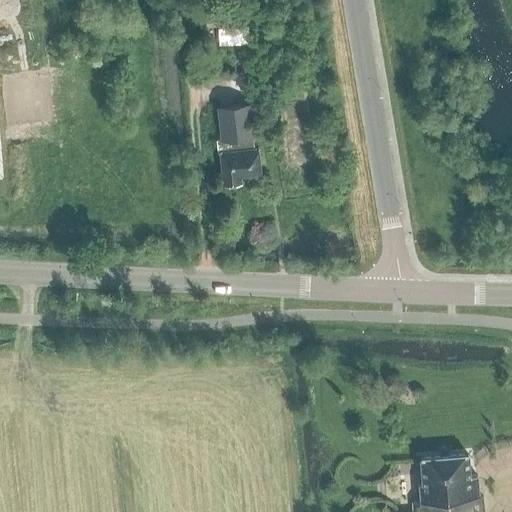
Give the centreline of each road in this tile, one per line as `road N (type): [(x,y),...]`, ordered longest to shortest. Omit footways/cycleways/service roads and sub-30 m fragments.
road 1 (tertiary): [(0,272),(396,291)]
road 2 (residential): [(396,291),(354,0)]
